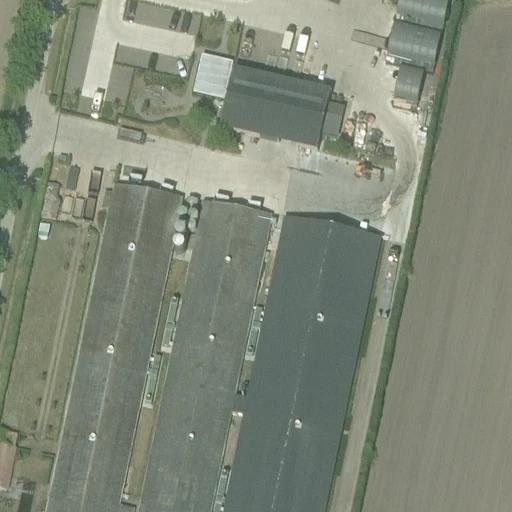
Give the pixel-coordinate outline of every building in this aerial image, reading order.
[(173,148),(198,151),(201,125),(176,123),(173,148)] [(249,142),(244,164),(299,177),(305,155),(249,142)] [(125,511),(188,203),(113,188),(47,511),(125,511)] [(201,204),(138,511),(216,511),(276,219),(201,204)] [(314,285),(314,264),(297,264),(297,286),(314,285)] [(4,442),(0,499),(19,500),(22,444),(4,442)]
